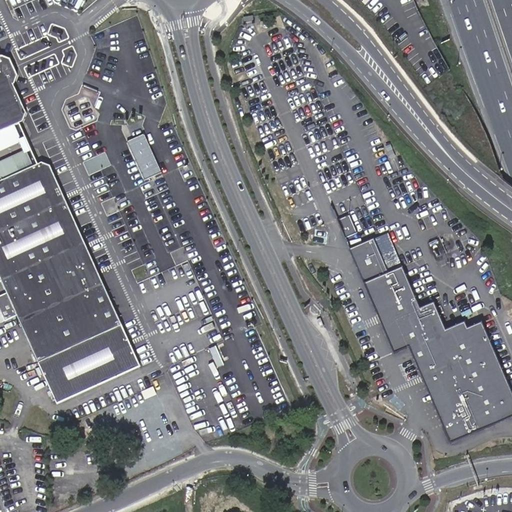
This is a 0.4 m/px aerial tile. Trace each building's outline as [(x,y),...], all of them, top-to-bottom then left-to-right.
[(0,132),(15,126),(23,121),(26,114),(13,85),(14,84),(18,76),(10,59),(2,56),(0,56),(0,55),(0,132)] [(0,150),(21,141),(15,126),(0,132),(0,150)] [(162,173),(144,135),(128,143),(145,181),(162,173)] [(0,162),(0,181),(32,167),(26,151),(0,162)] [(139,367),(50,166),(41,163),(32,167),(0,181),(0,281),(6,293),(0,295),(0,310),(4,320),(16,315),(55,404),(139,367)] [(350,237),(362,231),(353,214),(341,220),(350,237)] [(410,347),(450,443),(511,416),(511,391),(483,322),(467,329),(464,323),(446,331),(434,302),(420,308),(403,268),(389,273),(375,239),(351,249),(396,353),(410,347)]
